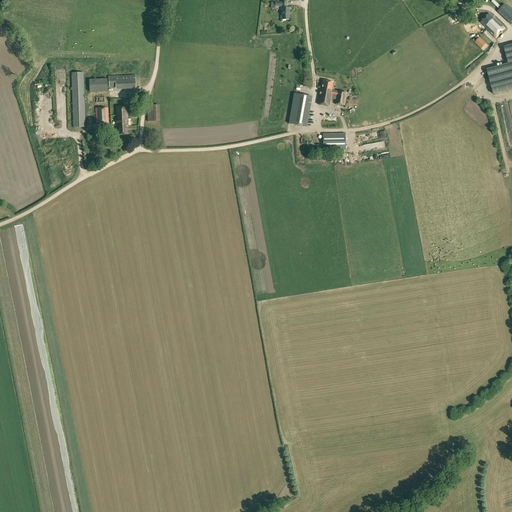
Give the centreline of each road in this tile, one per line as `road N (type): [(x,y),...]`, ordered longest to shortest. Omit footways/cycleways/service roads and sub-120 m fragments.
road 1 (track): [(0,224),(138,150),(211,149),(401,118),(458,86),(511,39)]
road 2 (track): [(165,0),(138,150)]
road 3 (track): [(307,0),(317,130)]
